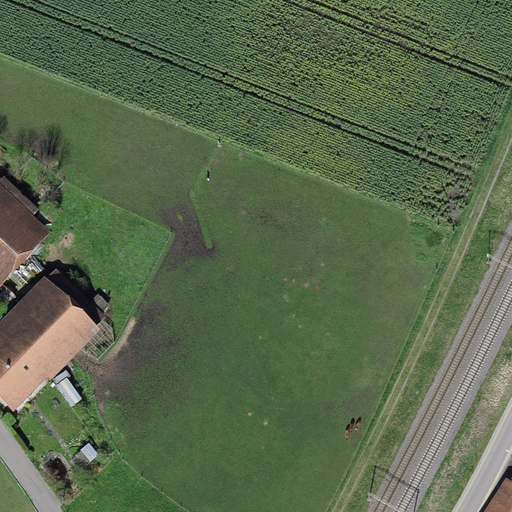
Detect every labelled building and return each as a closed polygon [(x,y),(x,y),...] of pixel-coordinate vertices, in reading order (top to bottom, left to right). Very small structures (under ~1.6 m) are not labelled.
[(0,291),(51,236),(33,219),(39,214),(13,190),(9,194),(0,185),(0,291)] [(0,337),(0,402),(13,416),(46,382),(50,385),(105,329),(100,325),(106,319),(102,315),(110,307),(98,296),(90,303),(56,270),(45,281),(44,280),(0,324),(0,337)] [(71,409),(82,401),(67,380),(55,389),(71,409)] [(99,457),(90,446),(72,461),(80,471),(99,457)] [(511,511),(511,484),(511,485),(496,511),(511,511)]
